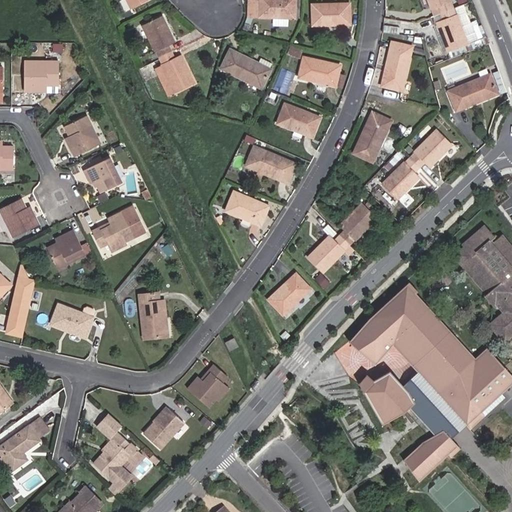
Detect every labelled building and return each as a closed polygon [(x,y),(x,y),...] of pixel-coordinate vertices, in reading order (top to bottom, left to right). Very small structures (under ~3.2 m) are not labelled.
[(247,0),(247,17),(259,17),(259,16),(276,17),(283,17),(295,18),(295,0),(247,0)] [(451,0),(428,0),(434,16),(440,14),(443,20),(437,23),(451,58),(489,43),(484,31),(481,32),(477,20),(471,22),(464,4),(460,5),(454,8),(451,0)] [(312,25),(350,24),(350,3),(312,4),(312,25)] [(159,58),(147,64),(151,71),(154,69),(162,65),(175,91),(194,82),(180,54),(175,57),(169,43),(174,41),(162,17),(143,26),(159,58)] [(382,32),(402,35),(403,28),(383,25),(382,32)] [(381,86),(402,91),(412,46),(392,42),(381,86)] [(220,67),(261,88),(271,69),(269,68),(272,63),(261,57),(258,63),(230,49),(220,67)] [(299,77),(335,85),(340,65),(303,57),(299,77)] [(41,84),(58,85),(59,61),(23,61),(24,91),(41,91),(41,84)] [(167,95),(175,91),(162,65),(154,69),(167,95)] [(275,88),(287,94),(296,73),(283,68),(275,88)] [(499,71),(494,73),(499,88),(504,86),(499,71)] [(491,75),(449,91),(456,110),(498,94),(494,84),(491,75)] [(440,81),(434,83),(436,91),(443,89),(440,81)] [(312,137),(320,117),(285,103),(277,123),(312,137)] [(353,153),(373,162),(392,120),(372,112),(353,153)] [(75,156),(100,144),(86,115),(65,126),(72,140),(68,142),(75,156)] [(437,130),(383,184),(398,198),(420,177),(415,172),(426,161),(430,166),(451,145),(437,130)] [(404,149),(409,154),(414,150),(409,144),(404,149)] [(0,168),(13,169),(13,146),(0,146),(0,168)] [(263,172),(288,183),(296,163),(254,146),(246,165),(258,170),(263,172)] [(101,192),(121,183),(109,157),(84,169),(91,184),(96,181),(101,192)] [(148,200),(153,201),(148,190),(143,192),(148,200)] [(226,210),(261,225),(269,205),(234,190),(226,210)] [(409,209),(413,205),(404,197),(401,201),(409,209)] [(32,210),(28,212),(21,198),(0,208),(0,209),(14,237),(39,225),(32,210)] [(354,249),(350,245),(377,218),(361,203),(340,225),(345,229),(334,240),(329,236),(307,257),(323,272),(345,250),(349,255),(354,249)] [(125,241),(134,236),(122,211),(108,219),(110,225),(106,227),(104,225),(92,231),(99,246),(106,243),(111,251),(126,244),(125,241)] [(491,238),(482,228),(454,252),(466,266),(475,258),(477,260),(475,262),(497,287),(490,293),(485,297),(500,314),(503,312),(507,317),(492,329),(504,342),(511,335),(511,302),(509,299),(511,295),(511,249),(499,235),(490,243),(487,241),(491,238)] [(57,268),(85,253),(73,230),(59,237),(61,241),(47,248),(57,268)] [(475,262),(477,260),(475,258),(466,266),(490,293),(497,287),(475,262)] [(22,337),(35,280),(34,280),(34,279),(28,277),(22,265),(7,333),(22,337)] [(283,314),(310,288),(296,273),(269,299),(283,314)] [(0,295),(11,285),(0,274),(0,295)] [(330,284),(320,274),(315,279),(324,288),(330,284)] [(511,369),(507,364),(492,347),(481,357),(414,283),(376,317),(366,327),(392,351),(397,346),(419,370),(469,425),(474,431),(489,417),(486,414),(506,396),(511,390),(511,369)] [(152,320),(154,320),(155,301),(152,301),(153,294),(134,294),(133,337),(152,338),(152,320)] [(40,320),(75,334),(85,309),(84,304),(79,302),(75,303),(72,310),(48,300),(40,320)] [(392,351),(366,327),(353,341),(380,365),(392,351)] [(230,351),(239,347),(233,337),(225,342),(230,351)] [(213,397),(218,401),(228,389),(222,384),(228,377),(214,365),(208,371),(211,374),(203,382),(198,378),(188,389),(208,407),(213,401),(211,399),(213,397)] [(469,425),(419,370),(404,384),(412,393),(418,405),(412,410),(438,436),(446,431),(453,439),(469,425)] [(363,384),(367,391),(396,376),(393,372),(377,380),(370,375),(363,384)] [(418,405),(412,393),(404,384),(396,376),(367,391),(385,426),(408,414),(412,410),(418,405)] [(0,412),(13,403),(0,385),(0,412)] [(489,417),(509,399),(506,396),(486,414),(489,417)] [(145,435),(160,449),(184,422),(169,408),(145,435)] [(125,428),(109,413),(97,426),(113,440),(114,439),(118,443),(97,466),(115,484),(110,490),(117,498),(133,479),(132,477),(139,469),(142,466),(144,468),(150,461),(119,434),(125,428)] [(27,459),(22,452),(39,440),(37,438),(47,430),(38,418),(0,446),(0,452),(4,457),(10,467),(13,469),(27,459)] [(454,458),(463,449),(453,439),(446,431),(438,436),(426,443),(406,460),(422,481),(451,455),(454,458)] [(0,464),(5,471),(10,467),(4,457),(0,459),(0,464)] [(139,469),(146,476),(156,466),(150,461),(144,468),(142,466),(139,469)] [(61,511),(95,511),(103,504),(87,488),(80,494),(83,497),(69,510),(67,507),(61,511)]
